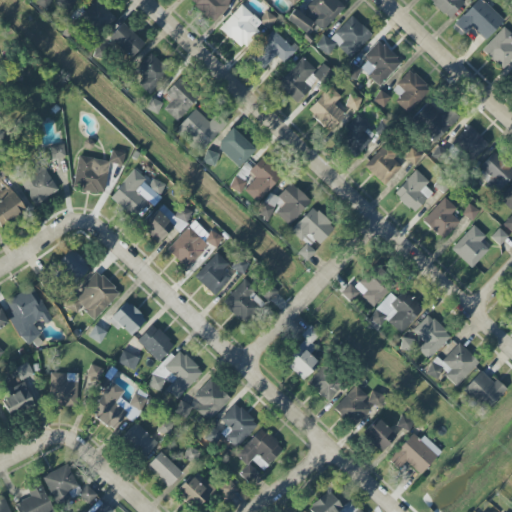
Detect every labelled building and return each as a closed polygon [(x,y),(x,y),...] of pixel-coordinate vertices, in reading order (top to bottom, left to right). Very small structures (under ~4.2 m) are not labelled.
[(57,0),(69,14),(84,0),(57,0)] [(82,14),(99,33),(114,19),(98,0),(82,14)] [(236,0),(191,0),(190,2),(215,24),(236,0)] [(322,31),(345,7),(337,0),(312,0),(302,12),(322,31)] [(427,0),(450,20),(468,0),(427,0)] [(472,27),(485,40),(504,21),(482,0),(477,0),(454,24),(465,35),(472,27)] [(243,48),(263,25),(241,5),(220,28),(243,48)] [(313,21),(293,10),(286,21),(306,33),(313,21)] [(316,45),(327,55),(336,45),(350,59),(372,35),(351,16),(329,40),(324,36),(316,45)] [(144,44),(122,23),(108,37),(130,58),(144,44)] [(511,58),(511,35),(504,27),(482,50),(501,69),(511,58)] [(249,56),(263,70),(275,57),(283,65),(295,51),(273,30),(249,56)] [(363,58),(367,62),(361,68),(380,86),(401,62),(378,41),(363,58)] [(143,79),(138,84),(148,94),(170,73),(151,53),(134,69),(143,79)] [(301,60),(277,85),(297,103),(320,78),(301,60)] [(345,75),(356,80),(361,68),(350,63),(345,75)] [(389,92),(409,111),(430,90),(410,71),(389,92)] [(163,94),(171,103),(164,109),(175,121),(198,100),(179,79),(163,94)] [(334,105),(341,97),(330,87),(309,110),(332,130),(345,115),(334,105)] [(384,108),(391,97),(380,91),(373,101),(384,108)] [(347,106),(356,110),(361,99),(352,95),(347,106)] [(146,109),(157,114),(162,103),(152,98),(146,109)] [(459,118),(449,108),(441,115),(428,102),(412,118),(434,142),(459,118)] [(199,153),(224,126),(215,118),(210,123),(195,109),(175,131),(199,153)] [(355,157),(376,135),(357,116),(335,139),(355,157)] [(472,163),(488,144),(468,126),(451,144),(472,163)] [(238,168),(255,150),(232,128),(215,146),(238,168)] [(52,159),(65,157),(63,145),(50,147),(52,159)] [(364,167),(384,186),(403,166),(383,147),(364,167)] [(414,166),(421,156),(411,149),(404,159),(414,166)] [(202,162),(214,166),(218,154),(207,150),(202,162)] [(124,153),(111,151),(109,161),(77,156),(73,188),(104,193),(109,163),(122,165),(124,153)] [(474,175),(495,195),(511,176),(511,169),(494,153),(474,175)] [(56,193),(43,164),(19,175),(32,204),(56,193)] [(166,187),(154,178),(150,184),(131,170),(110,200),(135,217),(147,202),(153,206),(166,187)] [(429,182),(416,170),(393,194),(414,213),(432,193),(425,187),(429,182)] [(510,210),(511,208),(511,184),(498,199),(510,210)] [(0,200),(0,227),(0,229),(26,212),(13,192),(0,200)] [(422,221),(443,240),(459,222),(451,215),(456,209),(444,198),(422,221)] [(174,215),(161,203),(140,227),(158,244),(173,228),(178,232),(193,215),(182,206),(174,215)] [(472,221),(479,211),(468,205),(462,214),(472,221)] [(300,241),(309,233),(319,244),(334,229),(314,208),(290,230),(300,241)] [(187,269),(210,244),(214,248),(222,240),(212,230),(208,234),(194,221),(167,250),(187,269)] [(485,237),(473,226),(451,250),(471,268),(488,250),(480,242),(485,237)] [(491,237),(499,245),(507,237),(499,229),(491,237)] [(303,239),(307,244),(298,251),(305,260),(315,253),(309,245),(315,241),(309,234),(303,239)] [(57,263),(76,282),(90,267),(71,248),(57,263)] [(228,264),(216,253),(194,277),(214,296),(231,278),(223,270),(228,264)] [(373,307),(390,290),(370,271),(353,288),(373,307)] [(119,293),(97,272),(73,297),(65,306),(75,314),(80,308),(94,321),(119,293)] [(221,302),(240,322),(257,306),(249,297),(255,291),(245,280),(221,302)] [(7,314),(25,346),(40,337),(33,324),(41,319),(45,324),(52,320),(32,287),(6,302),(11,312),(7,314)] [(277,294),(272,287),(261,294),(266,302),(277,294)] [(423,310),(403,291),(396,299),(391,294),(367,319),(377,328),(385,319),(401,334),(423,310)] [(130,337),(146,319),(126,301),(110,319),(130,337)] [(428,315),(412,332),(424,343),(417,350),(428,361),(450,336),(428,315)] [(136,341),(159,362),(174,346),(152,325),(136,341)] [(88,336),(100,344),(106,333),(95,326),(88,336)] [(311,344),(320,335),(310,326),(300,336),(304,340),(283,362),(303,381),(319,364),(310,355),(316,349),(311,344)] [(456,386),(479,363),(458,343),(451,351),(447,347),(430,366),(438,373),(440,371),(456,386)] [(146,382),(158,393),(164,387),(177,400),(202,372),(177,349),(146,382)] [(133,371),(139,359),(123,351),(117,362),(133,371)] [(33,375),(28,363),(15,369),(20,380),(33,375)] [(103,369),(90,364),(86,376),(98,381),(103,369)] [(327,403),(342,388),(323,368),(308,382),(327,403)] [(506,389),(496,380),(494,383),(481,371),(463,390),(486,411),(506,389)] [(76,374),(50,373),(49,406),(76,406),(76,374)] [(230,398),(210,379),(188,403),(208,422),(230,398)] [(89,414),(113,431),(131,406),(120,398),(124,391),(112,382),(89,414)] [(3,391),(12,415),(34,407),(24,383),(3,391)] [(356,427),(382,399),(373,391),(368,397),(356,385),(335,407),(356,427)] [(174,412),(186,419),(192,408),(180,400),(174,412)] [(220,419),(228,427),(221,434),(236,448),(258,425),(235,403),(220,419)] [(414,421),(402,415),(396,426),(408,432),(414,421)] [(396,437),(377,419),(362,435),(381,453),(396,437)] [(157,443),(135,423),(121,438),(143,459),(157,443)] [(203,439),(214,445),(221,433),(210,427),(203,439)] [(235,456),(246,466),(239,474),(248,483),(259,471),(261,473),(283,449),(261,428),(235,456)] [(423,435),(419,440),(412,434),(388,460),(398,469),(406,462),(419,475),(441,452),(423,435)] [(146,467),(169,487),(182,473),(159,453),(146,467)] [(204,479),(199,484),(190,475),(176,491),(196,510),(214,489),(204,479)] [(219,489),(228,500),(238,489),(229,480),(219,489)] [(30,497),(14,504),(17,511),(52,511),(40,483),(27,489),(30,497)] [(361,511),(352,499),(340,508),(329,492),(311,505),(316,511),(361,511)] [(112,511),(113,511),(99,499),(87,511),(112,511)]
